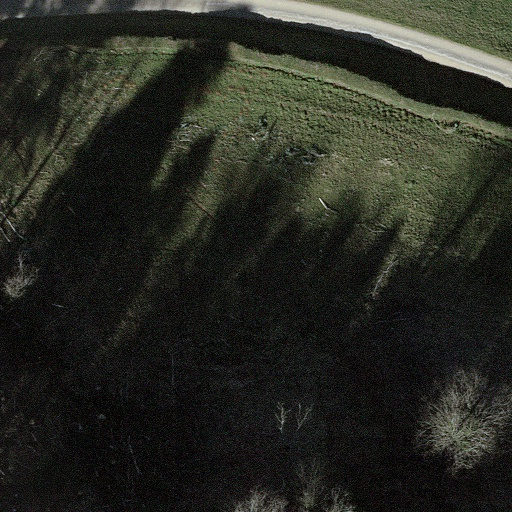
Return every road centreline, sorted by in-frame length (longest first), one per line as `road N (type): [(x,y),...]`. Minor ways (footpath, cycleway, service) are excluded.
road 1 (unclassified): [(197,0),(331,22),(511,81)]
road 2 (unclassified): [(0,6),(180,0)]
